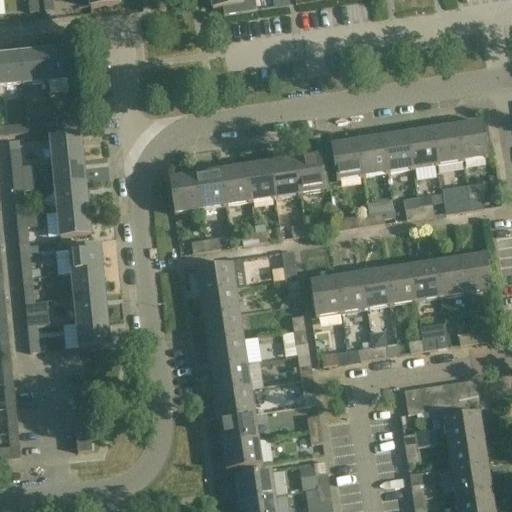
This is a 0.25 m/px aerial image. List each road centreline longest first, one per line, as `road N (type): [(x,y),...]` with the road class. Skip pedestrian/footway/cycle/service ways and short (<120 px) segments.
road 1 (residential): [(0,503),(111,491),(136,481),(150,464),(161,400),(137,200),(155,149)]
road 2 (residential): [(155,149),(185,129),(498,78)]
road 3 (residential): [(155,149),(129,121),(119,24),(0,36)]
